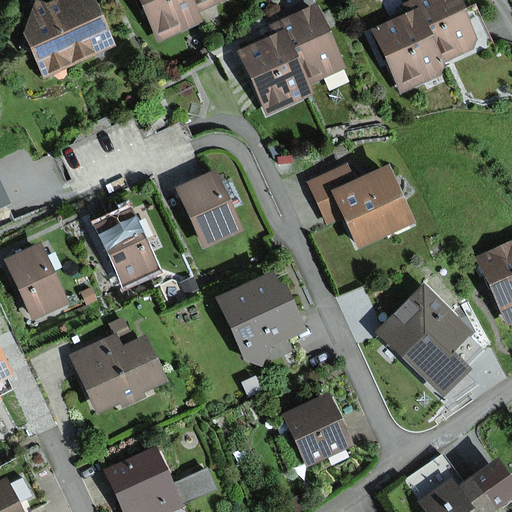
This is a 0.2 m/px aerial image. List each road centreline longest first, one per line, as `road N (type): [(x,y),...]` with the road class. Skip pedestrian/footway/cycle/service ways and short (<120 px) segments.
road 1 (residential): [(403,470),(288,230)]
road 2 (residential): [(79,511),(0,337)]
road 3 (residential): [(511,399),(403,470)]
